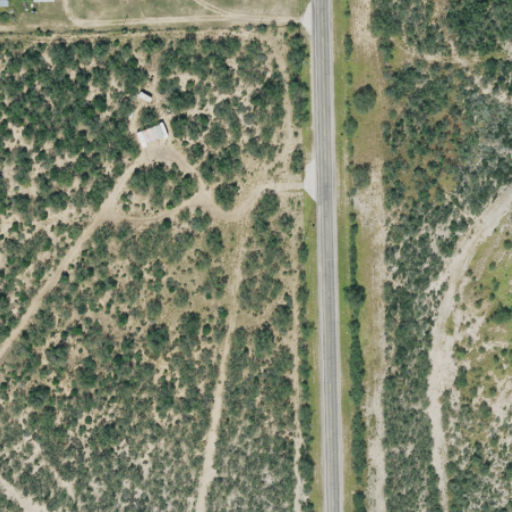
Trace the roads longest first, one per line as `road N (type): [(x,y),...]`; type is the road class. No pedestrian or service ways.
road 1 (secondary): [(331,511),(319,0)]
road 2 (residential): [(182,511),(253,334),(258,180),(273,146),(323,161)]
road 3 (track): [(511,194),(488,214),(457,268),(430,353),(437,511)]
